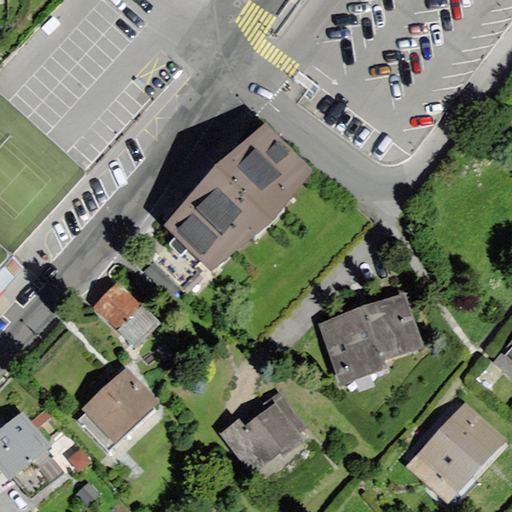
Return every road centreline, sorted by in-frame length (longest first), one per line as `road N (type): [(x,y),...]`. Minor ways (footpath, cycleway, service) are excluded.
road 1 (tertiary): [(227,73),(134,207),(0,359)]
road 2 (residential): [(252,78),(267,104),(361,177),(387,184),(416,169),(511,48)]
